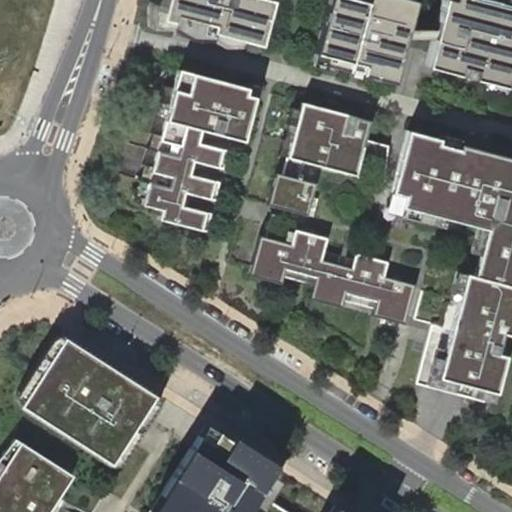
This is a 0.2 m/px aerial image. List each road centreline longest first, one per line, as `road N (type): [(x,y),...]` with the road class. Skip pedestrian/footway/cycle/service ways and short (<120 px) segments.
road 1 (residential): [(498,511),(93,253),(58,220)]
road 2 (residential): [(29,274),(74,284),(431,511)]
road 3 (tertiary): [(34,183),(101,0)]
